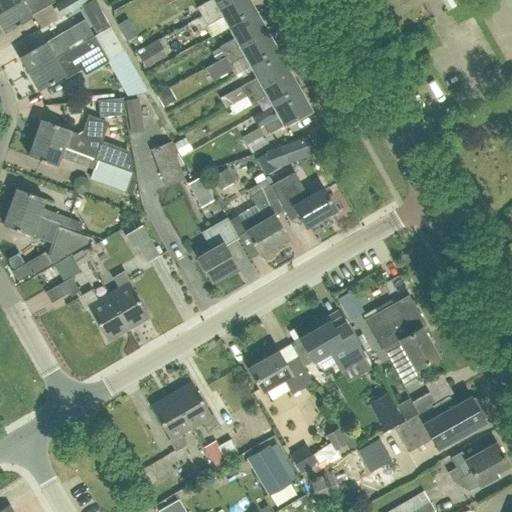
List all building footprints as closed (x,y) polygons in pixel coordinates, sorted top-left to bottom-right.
[(0,0),(0,13),(22,0),(0,0)] [(54,1),(53,0),(22,0),(0,13),(0,23),(5,32),(16,26),(17,27),(20,24),(31,17),(30,15),(54,1)] [(62,0),(54,5),(61,16),(70,11),(88,1),(87,0),(62,0)] [(93,0),(81,7),(93,27),(105,21),(93,0)] [(211,0),(196,8),(202,17),(232,0),(211,0)] [(206,26),(222,17),(228,28),(256,12),(248,0),(232,0),(202,17),(206,26)] [(234,39),(218,47),(223,56),(267,32),(256,12),(228,28),(234,39)] [(30,51),(19,57),(29,74),(74,47),(74,48),(94,37),(84,20),(46,42),(34,48),(30,50),(30,51)] [(74,47),(29,74),(38,90),(49,84),(50,84),(54,82),(53,81),(63,76),(65,79),(81,70),(82,71),(89,73),(108,62),(107,60),(123,51),(110,28),(94,37),(74,48),(74,47)] [(267,32),(223,56),(224,58),(205,68),(212,81),(232,70),(229,65),(244,56),(250,67),(278,52),(267,32)] [(165,56),(160,47),(140,58),(145,68),(165,56)] [(256,78),(240,87),(245,95),(289,71),(278,52),(250,67),(256,78)] [(250,104),(266,96),(272,106),(300,91),(289,71),(245,95),(250,104)] [(138,77),(122,86),(127,95),(145,90),(138,77)] [(272,106),(276,113),(278,117),(262,126),(267,135),(283,126),(283,127),(311,111),(300,91),(272,106)] [(105,114),(125,112),(123,98),(99,100),(101,115),(105,114)] [(125,100),(130,133),(142,131),(137,98),(125,100)] [(82,136),(69,131),(69,130),(57,126),(57,125),(53,123),(53,124),(41,120),(34,138),(84,156),(130,172),(126,152),(99,142),(106,123),(89,117),(82,136)] [(252,152),(265,145),(256,129),(243,136),(252,152)] [(130,172),(84,156),(34,138),(28,156),(40,160),(40,161),(44,162),(56,166),(60,157),(80,164),(93,169),(89,179),(128,193),(135,174),(130,172)] [(151,149),(162,180),(182,172),(170,141),(151,149)] [(257,159),(266,174),(278,167),(269,151),(257,159)] [(211,176),(219,190),(234,181),(226,167),(211,176)] [(323,189),(308,198),(294,174),(271,187),(290,220),(299,215),(306,227),(335,210),(323,189)] [(193,176),(181,183),(194,205),(206,198),(193,176)] [(242,223),(238,216),(229,221),(237,236),(246,231),(259,254),(287,238),(275,216),(283,211),(265,180),(246,191),(259,213),(242,223)] [(74,230),(78,222),(41,208),(44,199),(32,195),(32,194),(28,192),(28,193),(16,189),(9,207),(59,225),(74,230)] [(58,227),(59,225),(9,207),(3,225),(15,229),(15,230),(19,231),(19,230),(31,235),(52,242),(47,255),(52,263),(86,243),(89,238),(58,227)] [(212,282),(237,267),(225,246),(238,238),(237,236),(229,221),(228,219),(207,231),(216,247),(198,257),(212,282)] [(136,224),(120,231),(135,262),(151,254),(136,224)] [(77,266),(88,259),(82,249),(71,256),(77,266)] [(112,278),(118,289),(108,294),(128,329),(149,317),(129,284),(131,283),(124,271),(112,278)] [(71,277),(44,292),(50,302),(68,292),(70,296),(79,291),(71,277)] [(108,294),(98,300),(92,290),(80,296),(87,308),(88,307),(108,341),(128,329),(108,294)] [(411,301),(397,309),(394,303),(364,320),(380,350),(388,346),(383,335),(394,329),(400,339),(398,340),(403,349),(397,352),(408,372),(414,368),(415,369),(437,357),(421,328),(425,326),(411,301)] [(343,321),(332,327),(329,322),(300,338),(313,360),(320,372),(336,363),(337,366),(361,352),(349,331),(343,321)] [(284,364),(277,351),(248,368),(262,391),(283,379),(291,395),(312,383),(296,357),(284,364)] [(191,429),(201,423),(207,433),(219,427),(212,415),(211,416),(191,382),(171,394),(191,429)] [(369,401),(384,430),(401,421),(387,392),(369,401)] [(395,407),(404,422),(418,414),(435,404),(429,393),(411,402),(410,399),(395,407)] [(171,394),(150,406),(170,439),(168,440),(175,452),(187,445),(181,434),(191,429),(171,394)] [(428,431),(430,436),(432,439),(437,448),(453,439),(484,421),(483,419),(485,418),(486,413),(479,400),(474,398),(472,400),(471,397),(452,408),(446,398),(435,404),(418,414),(404,422),(394,427),(404,444),(428,431)] [(346,443),(337,428),(325,435),(333,450),(346,443)] [(227,461),(222,452),(215,441),(204,447),(216,468),(227,461)] [(508,465),(495,443),(465,460),(461,453),(451,458),(457,468),(449,473),(453,481),(470,471),(479,486),(497,476),(496,473),(508,465)] [(269,444),(245,458),(268,496),(291,482),(269,444)] [(300,472),(316,463),(306,444),(289,454),(300,472)] [(179,487),(202,473),(194,459),(183,465),(181,461),(169,469),(179,487)] [(328,498),(321,475),(309,479),(316,502),(328,498)] [(185,511),(179,500),(158,511),(185,511)] [(435,511),(429,501),(408,511),(435,511)]
